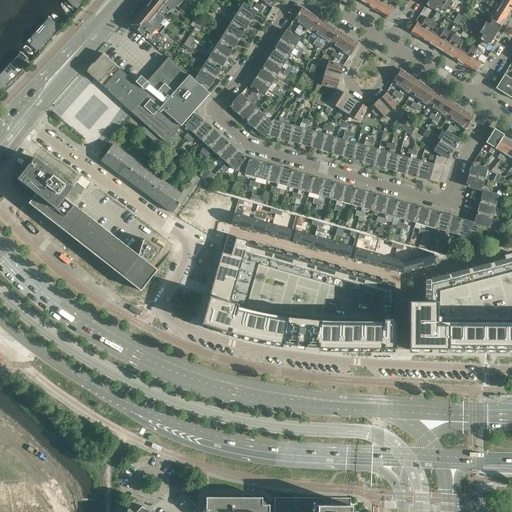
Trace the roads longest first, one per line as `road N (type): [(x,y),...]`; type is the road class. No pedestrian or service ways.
road 1 (residential): [(494,107),(445,199),(252,148),(215,109),(292,0)]
road 2 (primary): [(388,411),(266,401),(191,381),(78,324),(0,258)]
road 3 (primary): [(0,318),(89,384),(186,434),(280,454),(351,457)]
road 4 (residential): [(401,364),(284,355),(167,317),(164,299),(192,244)]
road 5 (residential): [(20,117),(192,244)]
road 6 (secondary): [(20,117),(124,0)]
road 7 (residential): [(401,50),(376,89),(358,91),(350,71),(373,32)]
